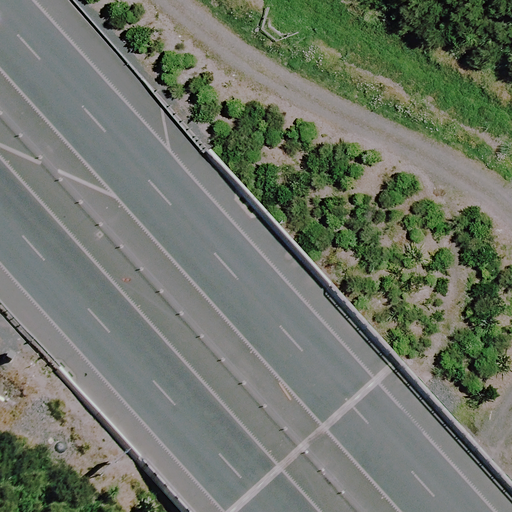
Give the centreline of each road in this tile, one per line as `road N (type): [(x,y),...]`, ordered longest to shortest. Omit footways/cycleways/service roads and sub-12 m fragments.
road 1 (motorway): [(0,8),(459,511)]
road 2 (motorway): [(272,511),(0,210)]
road 3 (track): [(511,211),(448,165),(287,92),(177,0)]
road 4 (track): [(432,511),(511,416)]
